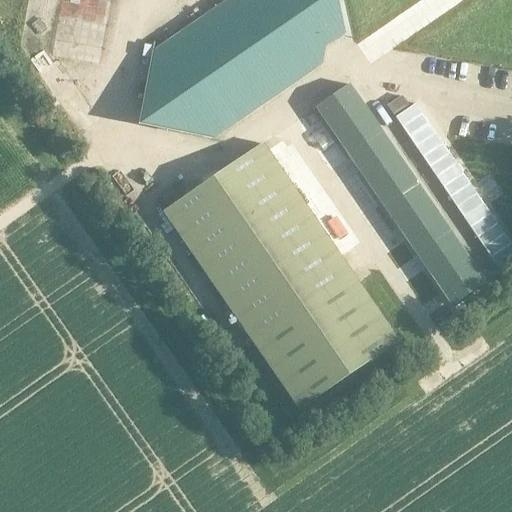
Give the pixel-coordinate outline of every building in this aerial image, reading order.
[(511,0),(230,0),(161,48),(157,55),(152,54),(143,103),(148,105),(163,124),(162,131),(212,140),(213,135),(219,136),(322,65),(308,45),(317,39),(324,49),(344,35),(511,66),(511,0)] [(53,51),(34,64),(75,128),(95,115),(53,51)] [(349,82),(315,107),(451,307),(486,283),(349,82)] [(388,106),(394,116),(408,106),(402,97),(388,106)] [(408,106),(394,116),(499,267),(511,258),(511,243),(414,102),(408,106)] [(163,214),(299,412),(398,343),(262,145),(163,214)]
